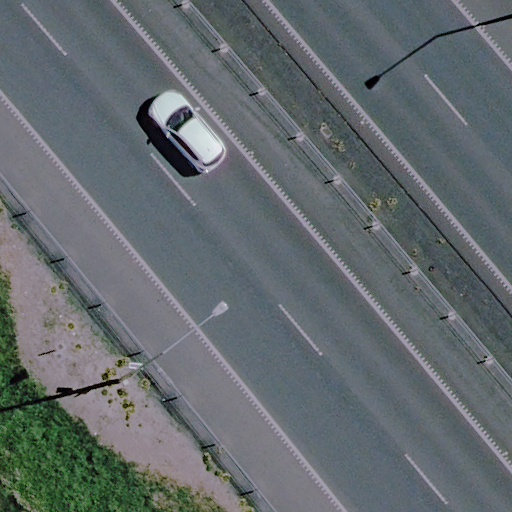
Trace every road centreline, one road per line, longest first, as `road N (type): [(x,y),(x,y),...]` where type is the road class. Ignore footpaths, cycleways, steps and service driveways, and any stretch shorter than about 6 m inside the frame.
road 1 (motorway): [(431,511),(285,325),(0,14)]
road 2 (motorway): [(336,0),(511,191)]
